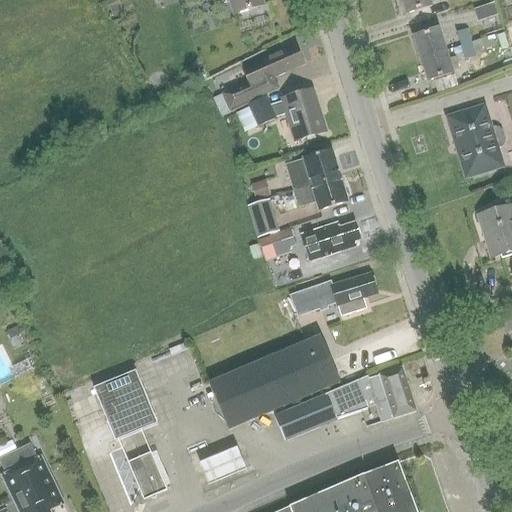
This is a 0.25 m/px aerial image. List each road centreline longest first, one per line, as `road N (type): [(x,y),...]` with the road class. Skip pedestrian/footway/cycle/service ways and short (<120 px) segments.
road 1 (tertiary): [(463,412),(331,0)]
road 2 (unclassified): [(219,511),(463,412)]
